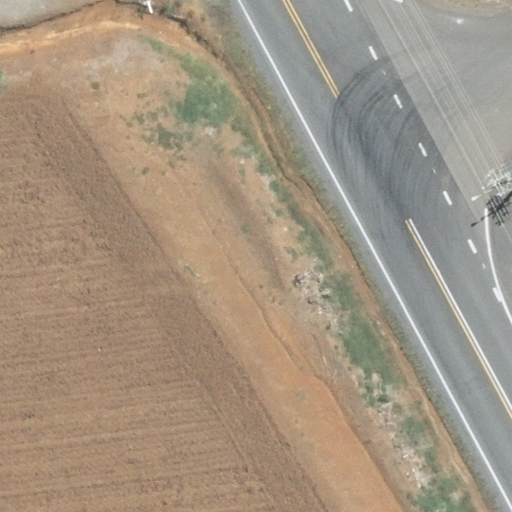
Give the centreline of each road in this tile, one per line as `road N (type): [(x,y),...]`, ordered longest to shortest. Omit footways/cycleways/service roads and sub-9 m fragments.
road 1 (tertiary): [(511,431),(346,124)]
road 2 (unclassified): [(511,40),(346,124)]
road 3 (tertiary): [(346,124),(278,0)]
